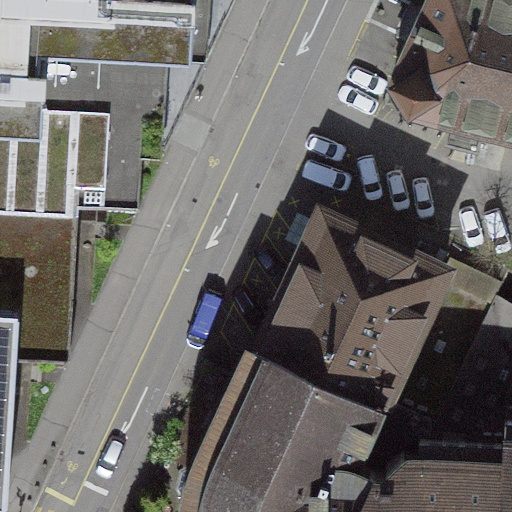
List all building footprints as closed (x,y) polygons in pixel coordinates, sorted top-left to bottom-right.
[(0,0),(0,108),(42,111),(44,70),(45,70),(46,48),(40,48),(41,31),(148,37),(191,40),(193,7),(193,0),(0,0)] [(511,0),(429,0),(425,9),(412,3),(405,18),(398,34),(411,40),(393,80),(409,106),(452,117),(446,141),(477,149),(483,125),(511,132),(511,0)] [(44,70),(42,111),(0,108),(0,205),(78,210),(79,203),(138,206),(140,164),(143,122),(148,37),(41,31),(40,48),(46,48),(45,70),(44,70)] [(0,499),(5,500),(14,349),(16,349),(16,354),(69,358),(78,210),(0,205),(0,499)] [(437,423),(496,296),(443,271),(446,264),(363,225),(361,229),(317,208),(297,252),(301,253),(293,270),(260,342),(423,417),(437,423)] [(501,511),(507,400),(511,388),(511,303),(496,296),(437,423),(418,438),(414,448),(406,445),(392,456),(384,472),(373,467),(353,511),(501,511)] [(236,385),(208,444),(197,473),(195,484),(190,504),(189,511),(353,511),(373,467),(364,461),(354,457),(361,441),(384,452),(423,417),(260,342),(257,341),(236,385)] [(511,511),(511,388),(507,400),(501,511),(511,511)]
